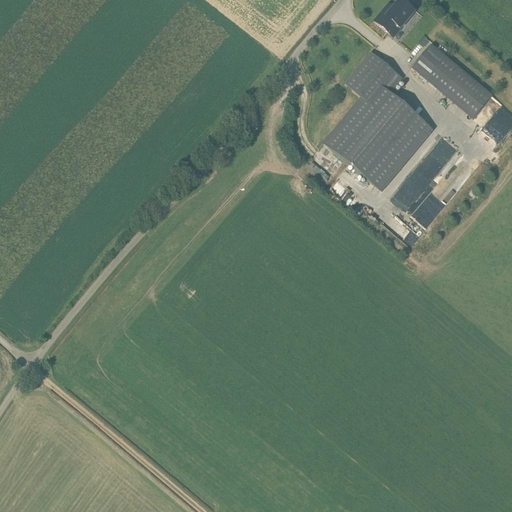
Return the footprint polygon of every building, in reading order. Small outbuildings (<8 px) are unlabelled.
[(385,9),(374,23),(389,36),(390,35),(389,35),(396,27),(400,30),(414,13),(399,1),(390,12),(385,9)] [(492,98),(430,47),(411,70),(472,121),(492,98)] [(344,85),(361,99),(322,145),(380,194),(432,132),(389,96),(402,80),(371,54),(344,85)] [(498,111),(484,129),(501,142),(511,127),(511,112),(495,99),(490,105),(498,111)] [(435,187),(453,200),(480,164),(464,152),(454,166),(449,162),(460,148),(443,135),(393,201),(413,216),(435,187)]
